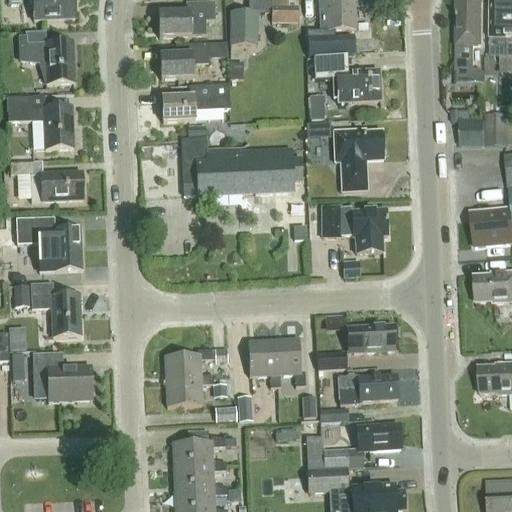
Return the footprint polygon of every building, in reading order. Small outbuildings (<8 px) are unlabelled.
[(32,0),(33,24),(74,23),(73,0),(7,0),(8,5),(21,5),(21,0),(32,0)] [(256,49),(257,15),(271,15),(271,25),(297,26),(297,9),(288,9),(288,0),(247,0),(248,15),(230,15),(230,49),(256,49)] [(326,34),(355,33),(353,0),(323,0),(323,4),(319,3),(319,34),(308,35),(309,59),(327,58),(326,34)] [(507,60),(511,60),(511,4),(490,4),(490,41),(507,41),(507,60)] [(204,23),(214,23),(214,5),(185,6),(186,16),(158,17),(159,40),(190,39),(205,38),(204,23)] [(472,72),(472,68),(472,49),(480,49),(480,5),(455,5),(455,49),(456,49),(456,75),(468,75),(468,84),(474,89),(485,89),(485,78),(480,72),(472,72)] [(37,68),(46,87),(74,86),(73,46),(46,47),(45,35),(25,36),(25,39),(18,40),(19,65),(37,68)] [(227,46),(207,47),(176,48),(176,58),(160,59),(161,83),(192,82),(192,66),(208,66),(208,62),(227,61),(227,46)] [(337,82),(337,101),(338,106),(381,104),(380,74),(346,75),(345,60),(315,62),(316,83),(337,82)] [(242,82),(242,65),(229,66),(229,83),(242,82)] [(193,114),(229,112),(228,88),(189,90),(189,101),(162,102),(163,126),(194,125),(193,114)] [(324,120),(323,98),(314,98),(315,121),(324,120)] [(7,101),(8,126),(43,125),(44,153),(74,152),(72,110),(45,111),(44,100),(7,101)] [(461,124),(461,114),(451,114),(452,125),(459,125),(460,151),(484,151),(484,123),(461,124)] [(511,150),(511,118),(485,119),(486,151),(511,150)] [(311,155),(334,153),(332,124),(309,125),(311,155)] [(205,139),(204,130),(188,131),(188,140),(205,139)] [(365,169),(359,169),(359,164),(382,164),(381,134),(364,135),(364,133),(333,135),(334,165),(340,165),(341,195),(366,194),(365,169)] [(197,199),(197,201),(293,196),(293,185),(302,185),(300,161),(292,161),(291,153),(206,157),(206,141),(181,142),(183,199),(197,199)] [(31,206),(83,204),(82,176),(35,177),(34,166),(10,167),(10,179),(30,178),(31,206)] [(511,190),(507,191),(510,212),(471,216),(474,251),(511,246),(511,190)] [(380,240),(387,239),(386,213),(340,215),(340,209),(320,210),(322,241),(352,240),(352,241),(356,241),(356,256),(381,255),(380,240)] [(39,276),(83,274),(81,232),(54,233),(54,221),(16,223),(17,248),(17,244),(26,244),(27,248),(37,247),(39,276)] [(308,245),(307,227),(291,228),(292,246),(308,245)] [(346,262),(347,279),(360,279),(359,262),(346,262)] [(491,278),(473,279),(475,306),(493,305),(493,307),(511,305),(511,275),(491,276),(491,278)] [(53,287),(30,288),(31,314),(51,313),(52,341),(81,340),(79,298),(53,299),(53,287)] [(29,309),(29,289),(14,290),(14,310),(29,309)] [(394,355),(392,329),(347,331),(349,357),(394,355)] [(0,364),(8,364),(7,336),(0,336),(0,364)] [(295,379),(295,386),(295,391),(305,390),(304,376),(300,376),(299,343),(273,344),(275,380),(279,380),(295,379)] [(275,380),(273,344),(248,345),(249,380),(270,379),(270,392),(280,391),(279,380),(275,380)] [(228,365),(227,352),(214,353),(215,366),(228,365)] [(200,384),(200,379),(199,363),(212,363),(211,354),(197,355),(197,358),(164,359),(165,385),(200,384)] [(346,373),(345,356),(316,357),(317,374),(346,373)] [(49,405),(91,404),(90,370),(61,371),(61,357),(35,358),(36,382),(48,381),(49,405)] [(23,358),(12,358),(12,370),(24,370),(23,358)] [(511,367),(495,368),(495,370),(478,371),(480,397),(498,396),(498,399),(511,397),(511,367)] [(357,379),(337,380),(338,392),(339,409),(360,407),(360,405),(397,403),(395,377),(377,379),(361,380),(357,380),(357,379)] [(213,378),(200,379),(200,384),(165,385),(166,411),(201,410),(201,389),(213,389),(213,378)] [(227,401),(226,388),(213,389),(213,402),(227,401)] [(252,425),(251,399),(237,400),(238,426),(252,425)] [(303,422),(316,422),(315,401),(302,401),(303,422)] [(236,423),(235,410),(215,412),(216,425),(236,423)] [(348,424),(348,412),(319,413),(320,426),(348,424)] [(357,431),(358,451),(323,453),(324,472),(348,470),(348,472),(363,472),(362,454),(400,452),(398,429),(357,431)] [(208,445),(208,434),(187,435),(187,446),(208,445)] [(321,439),(306,440),(306,445),(308,497),(348,495),(347,472),(323,473),(321,445),(321,439)] [(236,441),(224,442),(210,440),(211,446),(172,448),(173,472),(212,470),(212,465),(212,451),(236,450),(236,441)] [(253,446),(255,504),(282,503),(280,445),(253,446)] [(212,470),(173,472),(174,496),(213,494),(213,488),(213,475),(225,474),(225,466),(212,465),(212,470)] [(511,511),(511,482),(485,484),(486,511),(511,511)] [(213,494),(174,496),(174,511),(214,511),(214,499),(226,498),(226,490),(213,488),(213,494)] [(403,511),(403,494),(394,495),(394,488),(351,491),(352,511),(403,511)]
